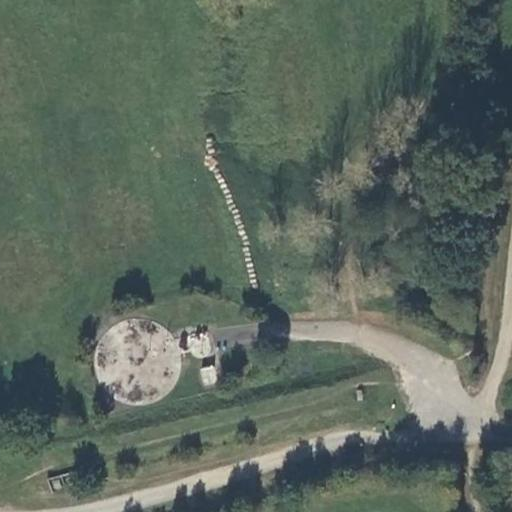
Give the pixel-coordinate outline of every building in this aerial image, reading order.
[(0,147),(0,164),(25,160),(22,144),(0,147)] [(0,168),(25,164),(25,160),(0,164),(0,168)] [(184,238),(181,224),(167,228),(170,242),(184,238)] [(156,302),(150,272),(124,278),(131,308),(156,302)] [(203,386),(217,382),(214,364),(199,367),(203,386)]
